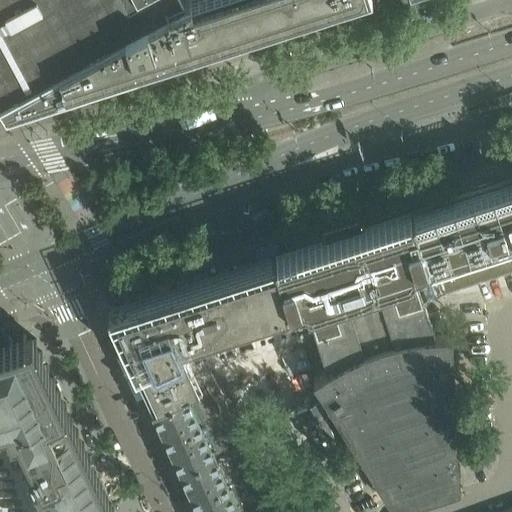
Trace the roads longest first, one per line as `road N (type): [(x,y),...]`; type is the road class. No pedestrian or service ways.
road 1 (secondary): [(511,3),(269,77),(247,114)]
road 2 (secondary): [(511,42),(360,91),(247,114)]
road 3 (secondary): [(38,263),(273,161)]
road 4 (secondary): [(273,161),(393,112),(511,78)]
road 5 (secondary): [(247,114),(0,166)]
road 6 (secondary): [(273,161),(346,163),(511,120)]
road 7 (residential): [(161,511),(63,299)]
